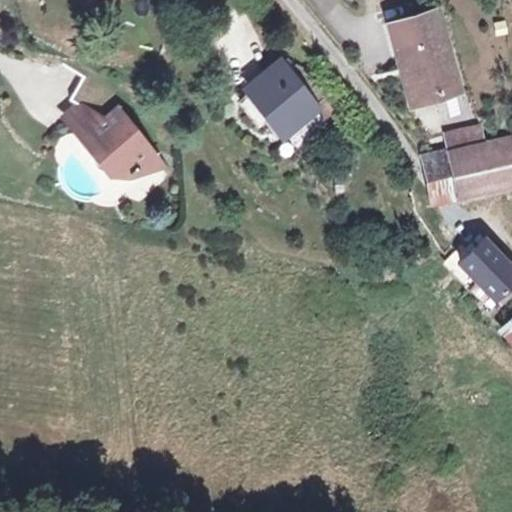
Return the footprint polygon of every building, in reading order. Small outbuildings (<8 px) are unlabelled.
[(438,17),(395,28),(407,72),(416,70),(425,103),(466,93),(457,55),(448,58),(438,17)] [(416,106),(425,103),(416,70),(407,72),(416,106)] [(322,113),(312,100),(291,73),(261,99),(282,125),(294,140),(324,116),(322,113)] [(140,172),(157,158),(119,111),(108,121),(100,111),(112,95),(90,78),(75,98),(80,102),(95,114),(104,124),(96,130),(94,145),(94,150),(114,176),(132,178),(133,177),(137,180),(143,176),(140,172)] [(322,92),(312,100),(322,113),(332,105),(322,92)] [(270,135),(282,125),(261,99),(249,108),(270,135)] [(80,102),(69,119),(94,145),(96,130),(104,124),(95,114),(80,102)] [(456,153),(490,147),(486,130),(483,131),(455,137),(456,153)] [(462,176),(511,165),(511,142),(490,147),(456,153),(462,176)] [(462,176),(456,153),(432,158),(436,181),(462,176)] [(511,165),(462,176),(466,198),(511,188),(511,165)] [(462,176),(436,181),(441,203),(466,198),(462,176)] [(463,259),(479,277),(503,258),(488,240),(484,242),(463,259)] [(503,258),(479,277),(484,284),(499,300),(503,305),(511,297),(511,267),(510,266),(503,258)] [(499,300),(484,284),(477,289),(491,306),(499,300)]
